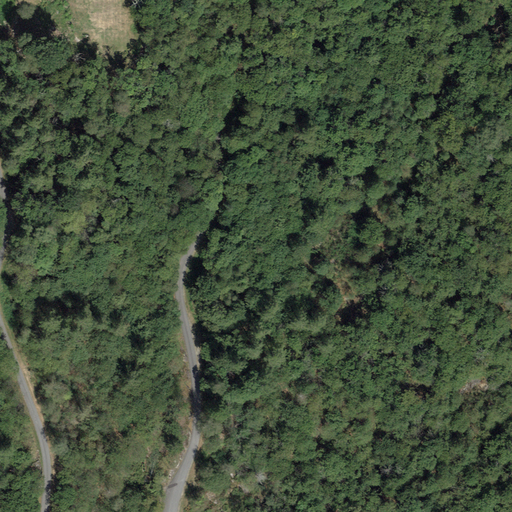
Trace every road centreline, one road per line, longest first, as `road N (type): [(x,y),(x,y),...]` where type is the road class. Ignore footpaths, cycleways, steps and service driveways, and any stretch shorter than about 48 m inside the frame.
road 1 (unclassified): [(243,0),(218,119),(214,201),(179,276),(198,418),(175,511)]
road 2 (unclassified): [(45,511),(44,448),(0,321)]
